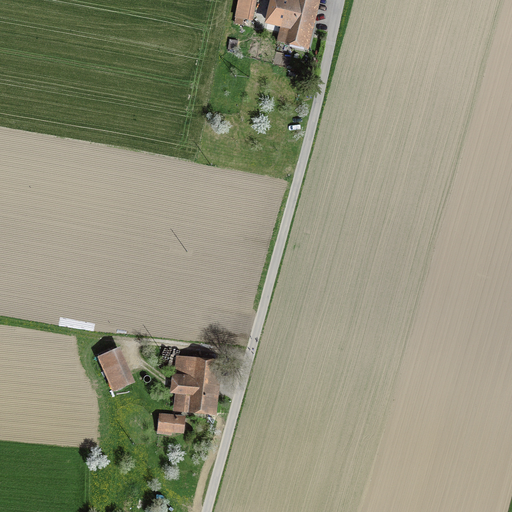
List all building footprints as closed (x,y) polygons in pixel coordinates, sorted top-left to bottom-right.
[(252,0),(240,0),(236,23),(242,24),(243,18),(248,19),(252,0)] [(307,33),(315,0),(273,0),(268,22),(282,25),(278,42),(287,44),(287,40),(307,45),(310,33),(307,33)] [(113,389),(127,383),(114,353),(100,359),(113,389)] [(212,394),(216,362),(177,358),(175,376),(174,376),(172,390),(179,391),(177,407),(191,409),(210,411),(217,412),(218,395),(212,394)] [(182,431),(183,418),(182,418),(183,416),(178,415),(178,418),(161,416),(159,433),(171,434),(172,430),(182,431)]
